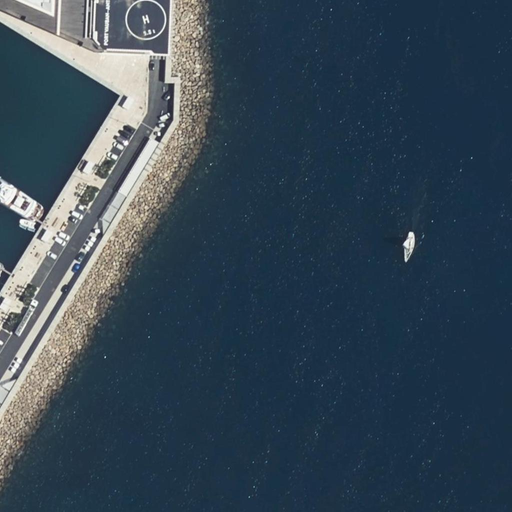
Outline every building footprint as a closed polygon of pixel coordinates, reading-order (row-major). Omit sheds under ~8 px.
[(0,0),(0,11),(77,46),(77,42),(80,39),(84,38),(85,4),(81,2),(80,0),(0,0)] [(153,60),(163,60),(164,0),(80,0),(81,2),(85,4),(84,38),(80,39),(77,42),(77,46),(79,50),(82,52),(86,54),(89,53),(95,59),(153,60)] [(148,137),(102,221),(110,226),(156,141),(148,137)] [(83,171),(90,173),(93,164),(86,162),(83,171)] [(0,307),(5,310),(10,302),(4,299),(0,305),(0,307)]
